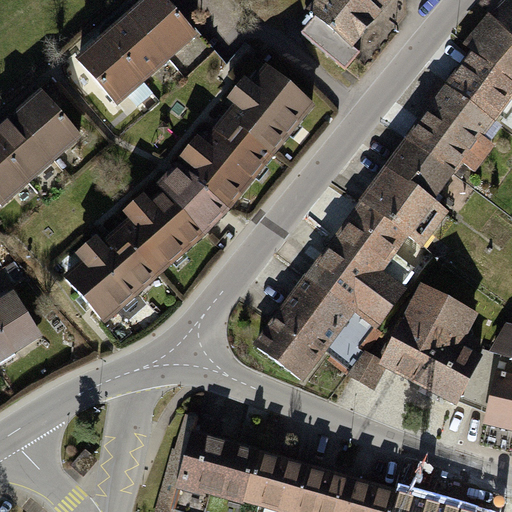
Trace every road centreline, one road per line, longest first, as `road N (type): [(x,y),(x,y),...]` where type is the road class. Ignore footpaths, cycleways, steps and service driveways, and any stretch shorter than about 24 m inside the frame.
road 1 (tertiary): [(162,358),(459,0)]
road 2 (tertiary): [(162,358),(511,478)]
road 3 (tertiary): [(11,434),(93,385),(162,358)]
